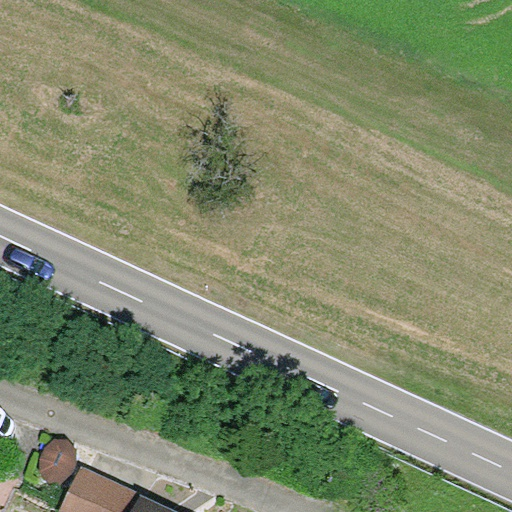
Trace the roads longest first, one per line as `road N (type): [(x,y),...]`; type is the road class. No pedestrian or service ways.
road 1 (secondary): [(511,470),(0,234)]
road 2 (residential): [(0,395),(290,511)]
